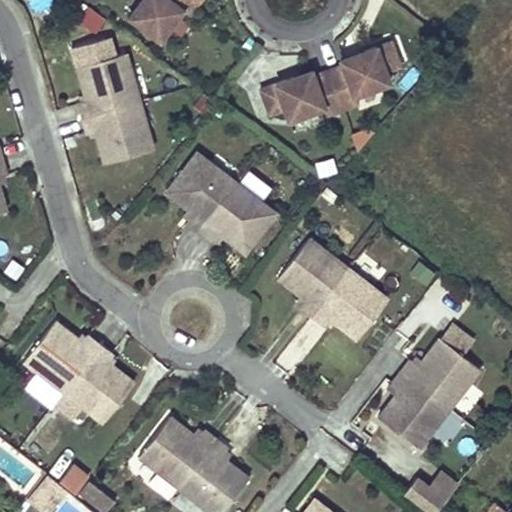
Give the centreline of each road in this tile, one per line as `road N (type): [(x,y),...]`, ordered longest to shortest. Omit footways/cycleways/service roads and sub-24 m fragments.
road 1 (residential): [(0,12),(80,265),(141,315),(194,322),(320,426)]
road 2 (unknown): [(320,426),(358,414),(421,465)]
